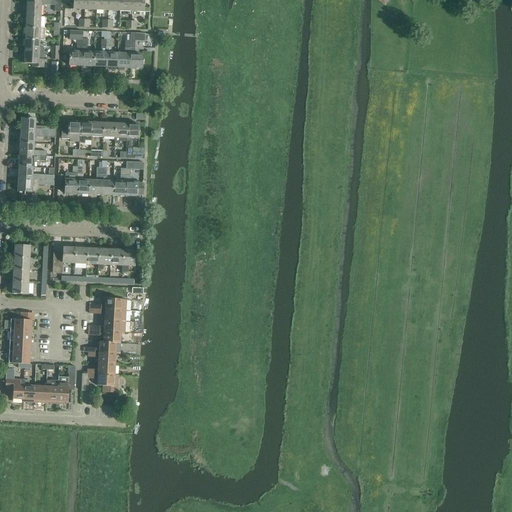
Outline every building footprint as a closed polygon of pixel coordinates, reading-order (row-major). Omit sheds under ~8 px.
[(82,10),(85,10),(84,0),(72,0),(73,10),(82,10)] [(84,0),(85,10),(96,10),(96,0),(84,0)] [(96,0),(96,10),(108,11),(108,0),(96,0)] [(108,0),(108,11),(119,11),(119,0),(108,0)] [(119,0),(119,11),(131,12),(131,0),(119,0)] [(131,0),(131,12),(143,12),(143,0),(131,0)] [(23,4),(23,12),(26,12),(26,16),(40,17),(40,5),(26,5),(23,4)] [(25,28),(39,29),(40,17),(26,16),(25,28)] [(44,29),(39,29),(25,28),(25,40),(39,40),(44,41),(44,29)] [(69,35),(69,39),(77,39),(82,39),(82,34),(82,32),(80,32),(69,31),(69,35)] [(130,42),(129,68),(141,69),(142,55),(134,55),(135,42),(135,34),(131,34),(130,42)] [(69,66),(82,66),(83,39),(82,39),(77,39),(76,52),(70,52),(69,66)] [(87,40),(83,39),(82,66),(94,67),(94,53),(86,53),(87,40)] [(39,47),(39,40),(25,40),(24,52),(43,52),(43,48),(39,47)] [(101,40),(100,53),(94,53),(94,67),(106,67),(107,40),(101,40)] [(115,71),(116,70),(116,68),(117,68),(118,54),(110,54),(111,41),(107,40),(106,67),(110,67),(110,69),(111,71),(115,71)] [(124,54),(118,54),(117,68),(118,68),(118,70),(119,71),(122,71),(124,70),(124,68),(129,68),(130,42),(125,41),(124,54)] [(24,58),(24,64),(32,65),(32,67),(38,68),(43,68),(44,60),(43,60),(43,52),(24,52),(22,52),(22,58),(24,58)] [(21,118),(21,131),(55,133),(55,127),(35,126),(36,113),(28,113),(27,118),(21,118)] [(80,122),(80,136),(79,142),(84,142),(84,140),(92,141),(92,137),(92,123),(92,121),(91,120),(87,119),(85,121),(85,123),(80,122)] [(79,142),(80,136),(80,122),(68,122),(67,132),(62,131),(61,139),(70,139),(70,142),(79,142)] [(92,137),(103,137),(104,123),(92,123),(92,137)] [(104,123),(103,137),(114,138),(115,138),(116,124),(104,123)] [(114,144),(115,144),(119,144),(120,142),(126,142),(127,142),(128,124),(116,124),(115,138),(114,138),(114,144)] [(140,125),(128,124),(127,142),(126,142),(126,153),(126,159),(127,159),(144,160),(144,153),(132,153),(132,150),(131,150),(131,138),(139,139),(140,125)] [(35,137),(55,138),(55,133),(21,131),(20,143),(34,143),(35,137)] [(34,151),(34,143),(20,143),(19,155),(46,156),(46,152),(34,151)] [(19,155),(19,167),(33,168),(33,162),(46,162),(46,156),(19,155)] [(19,167),(18,178),(53,180),(54,176),(53,176),(49,176),(33,175),(33,168),(19,167)] [(78,180),(78,182),(77,194),(89,194),(90,180),(82,180),(82,174),(82,168),(78,168),(78,173),(78,174),(78,180)] [(90,180),(89,194),(101,195),(102,168),(96,168),(95,181),(90,180)] [(102,168),(101,195),(113,195),(114,182),(106,181),(106,169),(102,168)] [(113,195),(125,196),(126,170),(120,169),(120,176),(120,182),(114,182),(113,195)] [(130,177),(130,170),(126,170),(125,196),(136,197),(136,195),(142,195),(142,191),(143,183),(137,183),(130,182),(130,177)] [(38,186),(47,186),(53,186),(53,180),(18,178),(18,191),(33,192),(38,187),(38,186)] [(77,194),(78,182),(78,180),(65,179),(65,193),(77,194)] [(35,204),(36,196),(21,196),(21,203),(35,204)] [(14,257),(29,258),(30,246),(15,245),(14,257)] [(62,263),(74,264),(75,248),(62,247),(62,252),(54,252),(53,272),(62,273),(62,263)] [(87,248),(75,248),(74,264),(86,264),(87,248)] [(98,265),(99,249),(87,248),(86,264),(98,265)] [(103,265),(110,266),(111,250),(99,249),(98,265),(98,269),(103,270),(103,265)] [(122,266),(123,250),(111,250),(110,266),(122,266)] [(134,267),(135,259),(135,251),(123,250),(122,266),(122,270),(126,270),(127,266),(134,267)] [(13,269),(28,270),(29,258),(14,257),(13,269)] [(12,281),(28,282),(28,270),(13,269),(12,281)] [(27,294),(28,282),(12,281),(12,293),(27,294)] [(125,311),(126,300),(105,298),(105,305),(90,304),(89,309),(125,311)] [(124,322),(125,311),(89,309),(89,313),(104,314),(104,321),(124,322)] [(8,363),(19,364),(24,364),(29,364),(31,321),(34,321),(34,314),(21,313),(20,320),(11,319),(8,363)] [(124,333),(124,322),(104,321),(103,327),(88,326),(88,331),(120,333),(124,333)] [(99,342),(119,343),(120,333),(88,331),(88,335),(103,336),(103,342),(99,342)] [(119,344),(119,343),(99,342),(99,349),(84,348),(84,352),(87,353),(115,354),(116,344),(119,344)] [(114,365),(115,354),(87,353),(87,357),(98,358),(98,364),(114,365)] [(98,364),(98,370),(86,370),(86,372),(86,374),(118,376),(118,375),(114,375),(114,365),(98,364)] [(13,385),(12,399),(22,399),(23,380),(13,380),(13,369),(6,369),(5,384),(13,385)] [(68,374),(68,378),(58,377),(58,381),(56,404),(64,404),(64,402),(67,402),(68,388),(74,388),(74,375),(68,374)] [(117,393),(118,376),(86,374),(82,374),(81,391),(88,392),(89,379),(97,379),(97,386),(103,386),(102,392),(117,393)] [(23,380),(22,399),(26,400),(26,402),(34,403),(34,386),(28,386),(29,380),(23,380)] [(46,381),(46,387),(45,403),(56,404),(58,381),(50,381),(49,381),(46,381)] [(34,386),(34,403),(45,403),(46,387),(34,386)]
